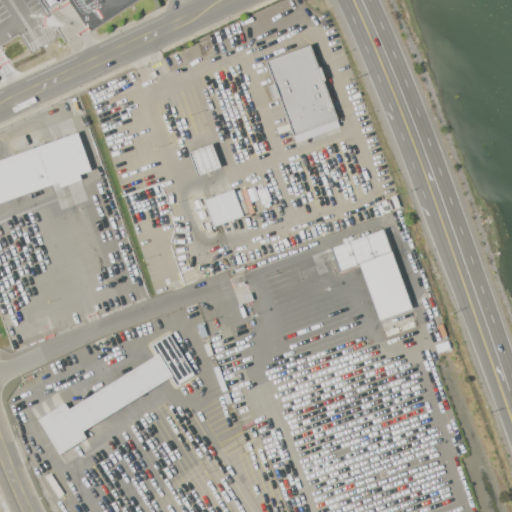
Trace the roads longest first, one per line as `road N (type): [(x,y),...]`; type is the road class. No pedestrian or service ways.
road 1 (primary): [(360,0),(445,211)]
road 2 (residential): [(0,374),(198,294)]
road 3 (residential): [(193,19),(0,108)]
road 4 (primary): [(445,211),(510,391)]
road 5 (residential): [(216,289),(390,220)]
